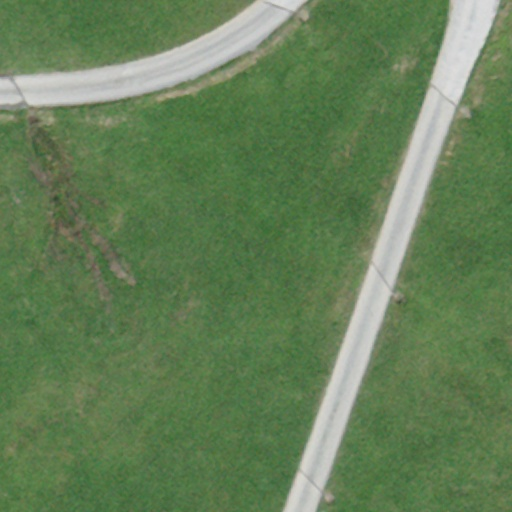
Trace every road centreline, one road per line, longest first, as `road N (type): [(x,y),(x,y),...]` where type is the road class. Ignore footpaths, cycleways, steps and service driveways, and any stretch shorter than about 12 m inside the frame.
road 1 (track): [(306,511),(477,0)]
road 2 (track): [(282,0),(190,60),(84,95),(0,95)]
